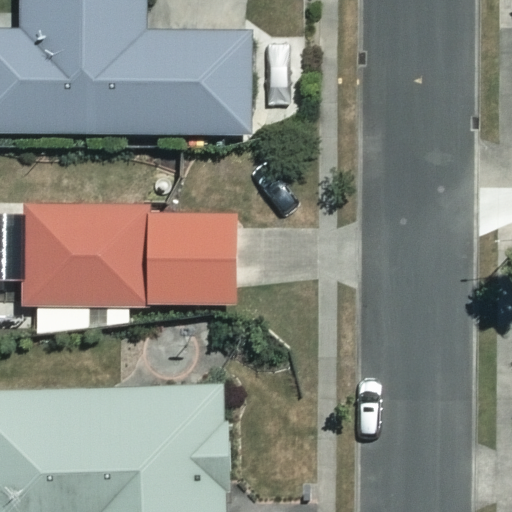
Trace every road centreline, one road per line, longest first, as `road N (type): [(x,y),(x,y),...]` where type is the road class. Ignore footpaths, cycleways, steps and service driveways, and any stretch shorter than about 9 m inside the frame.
road 1 (residential): [(417,511),(420,192)]
road 2 (residential): [(420,192),(419,0)]
